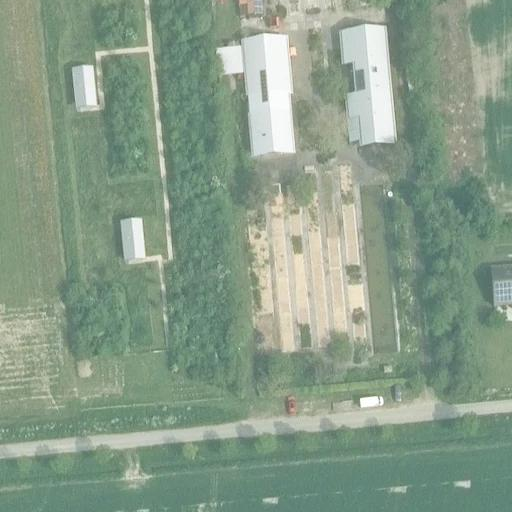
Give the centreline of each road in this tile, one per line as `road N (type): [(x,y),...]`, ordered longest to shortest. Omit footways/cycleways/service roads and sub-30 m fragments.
road 1 (unclassified): [(0,452),(511,405)]
road 2 (track): [(406,126),(432,412)]
